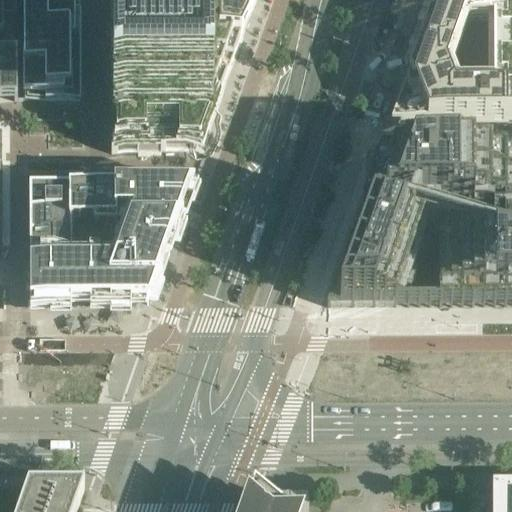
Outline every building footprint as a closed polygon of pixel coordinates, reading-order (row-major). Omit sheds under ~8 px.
[(0,0),(0,106),(80,106),(111,106),(112,156),(164,155),(248,0),(0,0)] [(511,4),(434,5),(326,309),(511,308),(511,161),(490,162),(490,129),(511,129),(511,4)] [(97,190),(30,190),(30,202),(30,213),(30,218),(31,238),(30,238),(30,243),(31,243),(31,250),(31,262),(30,262),(30,264),(36,264),(36,269),(33,269),(30,269),(30,310),(131,310),(148,309),(157,286),(162,270),(190,190),(128,190),(101,190),(97,190)] [(511,511),(511,490),(492,490),(491,511),(511,511)] [(77,511),(84,492),(83,491),(82,492),(28,492),(21,511),(77,511)] [(306,511),(307,496),(267,496),(264,500),(255,492),(247,511),(306,511)]
